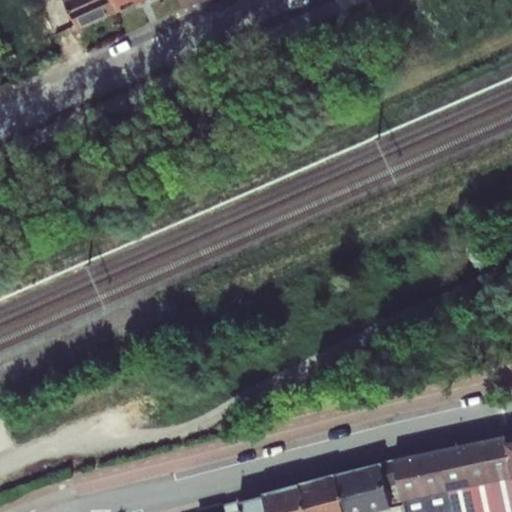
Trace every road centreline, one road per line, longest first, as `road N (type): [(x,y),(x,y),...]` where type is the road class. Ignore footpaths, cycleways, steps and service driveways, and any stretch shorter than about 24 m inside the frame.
road 1 (residential): [(101,511),(511,412)]
road 2 (residential): [(287,0),(0,126)]
